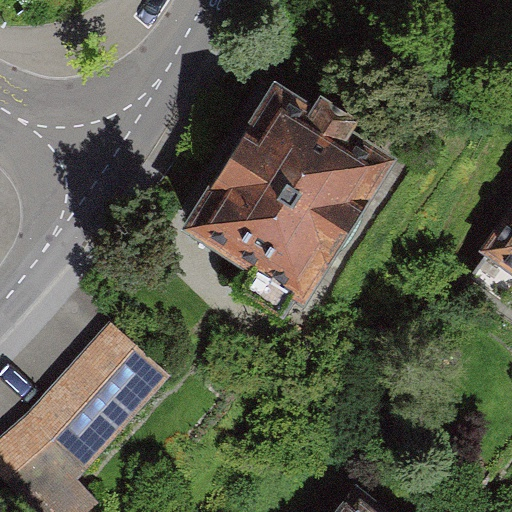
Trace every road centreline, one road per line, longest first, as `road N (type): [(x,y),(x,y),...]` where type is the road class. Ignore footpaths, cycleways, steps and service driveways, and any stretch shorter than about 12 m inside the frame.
road 1 (tertiary): [(215,0),(104,173)]
road 2 (tertiary): [(104,173),(0,313)]
road 3 (residential): [(104,173),(0,111)]
